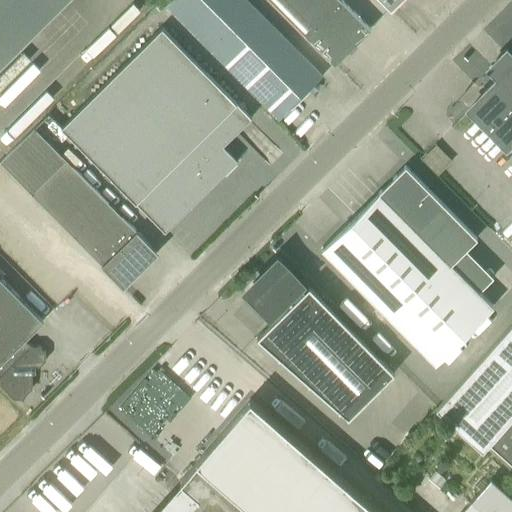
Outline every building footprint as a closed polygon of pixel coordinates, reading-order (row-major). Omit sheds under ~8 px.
[(0,0),(0,68),(69,0),(0,0)] [(170,0),(165,5),(207,47),(279,120),(323,76),(248,0),(170,0)] [(271,0),(335,64),(371,29),(342,0),(271,0)] [(381,0),(391,9),(400,0),(381,0)] [(162,27),(61,127),(165,232),(237,160),(223,146),(251,117),(162,27)] [(511,65),(470,108),(511,150),(511,65)] [(31,194),(116,280),(123,287),(126,284),(124,282),(145,261),(149,260),(147,250),(151,246),(66,159),(34,128),(0,162),(31,194)] [(422,159),(438,175),(452,161),(436,145),(422,159)] [(322,249),(436,363),(494,306),(452,263),(477,238),(406,166),(322,249)] [(348,418),(395,372),(309,285),(306,288),(278,260),(246,291),(275,319),(257,337),(348,418)] [(0,384),(14,398),(21,398),(32,387),(32,373),(19,373),(19,365),(40,365),(45,360),(45,352),(39,345),(31,345),(25,339),(43,320),(0,277),(0,384)] [(511,323),(436,410),(482,451),(490,443),(511,462),(511,323)] [(379,511),(249,399),(179,479),(189,487),(167,511),(379,511)] [(511,511),(511,498),(490,479),(460,511),(511,511)]
